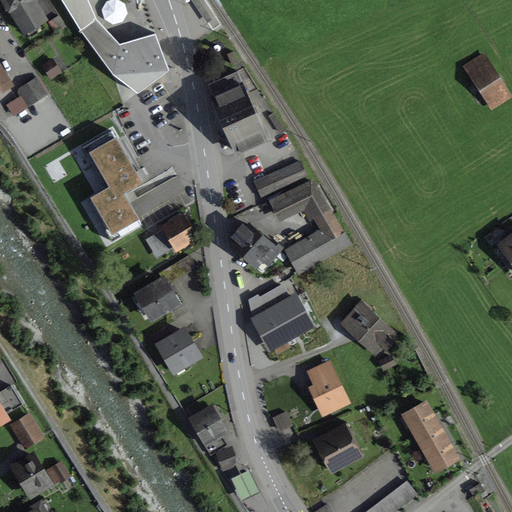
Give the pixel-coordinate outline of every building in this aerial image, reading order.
[(26,30),(30,37),(47,27),(42,20),(45,18),(33,0),(3,0),(24,31),(26,30)] [(62,0),(81,30),(113,73),(138,93),(169,69),(155,33),(128,41),(120,43),(102,25),(96,19),(88,0),(62,0)] [(199,0),(192,0),(207,23),(212,19),(199,0)] [(228,54),(232,64),(238,61),(234,51),(228,54)] [(466,64),(491,105),(508,95),(482,54),(466,64)] [(42,65),(51,78),(60,73),(50,59),(42,65)] [(249,96),(238,71),(208,84),(214,96),(213,97),(223,120),(237,151),(268,138),(262,125),(260,126),(246,97),(249,96)] [(18,91),(27,106),(43,96),(33,81),(18,91)] [(143,223),(124,191),(142,180),(113,129),(84,146),(108,187),(89,198),(113,240),(143,223)] [(257,182),(263,195),(307,175),(301,162),(257,182)] [(318,224),(328,241),(317,247),(311,237),(288,250),(299,271),(349,243),(333,214),(331,215),(311,181),(272,201),(279,213),(300,202),(304,210),(306,209),(311,218),(316,215),(320,223),(318,224)] [(165,227),(177,247),(194,236),(183,217),(165,227)] [(237,237),(233,242),(257,264),(256,265),(262,271),(270,262),(269,261),(281,247),(273,240),(270,243),(249,225),(245,228),(243,226),(235,235),(237,237)] [(511,236),(502,244),(511,258),(511,228),(509,231),(511,236)] [(178,304),(166,284),(196,266),(189,255),(159,273),(163,279),(139,293),(153,317),(162,311),(163,312),(178,304)] [(252,313),(255,319),(291,299),(283,285),(259,299),(257,296),(250,301),(252,313)] [(291,299),(255,319),(271,346),(310,324),(295,297),(291,299)] [(389,335),(393,331),(369,307),(370,306),(362,299),(348,315),(350,317),(344,324),(375,351),(382,343),(386,347),(393,339),(389,335)] [(161,344),(175,368),(197,355),(183,331),(161,344)] [(391,356),(380,361),(384,368),(394,363),(391,356)] [(347,401),(329,363),(310,371),(317,385),(313,387),(321,404),(325,402),(329,410),(347,401)] [(5,414),(22,404),(11,385),(0,391),(0,421),(7,417),(5,414)] [(405,415),(415,432),(436,421),(425,403),(405,414),(405,415)] [(207,441),(205,442),(212,453),(226,445),(220,434),(224,431),(210,408),(193,418),(207,441)] [(274,417),(280,430),(292,425),(286,412),(274,417)] [(13,426),(25,447),(43,436),(30,415),(13,426)] [(425,449),(426,451),(446,439),(436,421),(415,432),(425,449)] [(317,439),(334,471),(364,455),(361,449),(359,450),(350,433),(352,432),(347,422),(329,431),(329,433),(317,439)] [(457,458),(446,439),(426,451),(436,469),(457,458)] [(218,454),(223,467),(231,464),(226,450),(218,454)] [(15,466),(32,493),(49,482),(32,455),(26,459),(25,456),(19,459),(21,462),(15,466)] [(60,479),(61,480),(69,475),(61,463),(48,471),(55,482),(60,479)] [(250,469),(231,478),(242,500),(260,491),(250,469)] [(367,511),(392,511),(416,494),(407,482),(367,511)] [(469,490),(474,496),(484,490),(480,483),(469,490)] [(46,511),(40,501),(27,509),(28,511),(46,511)]
